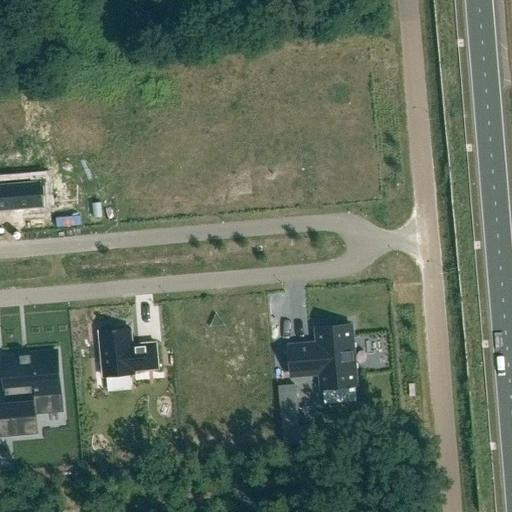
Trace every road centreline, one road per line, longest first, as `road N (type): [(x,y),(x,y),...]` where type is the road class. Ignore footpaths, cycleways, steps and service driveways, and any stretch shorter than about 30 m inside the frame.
road 1 (primary): [(479,0),(511,403)]
road 2 (residential): [(0,300),(338,272),(367,243)]
road 3 (residential): [(367,243),(351,227),(331,223),(0,252)]
road 4 (unclassified): [(453,511),(428,238)]
road 5 (unclassified): [(428,238),(406,0)]
